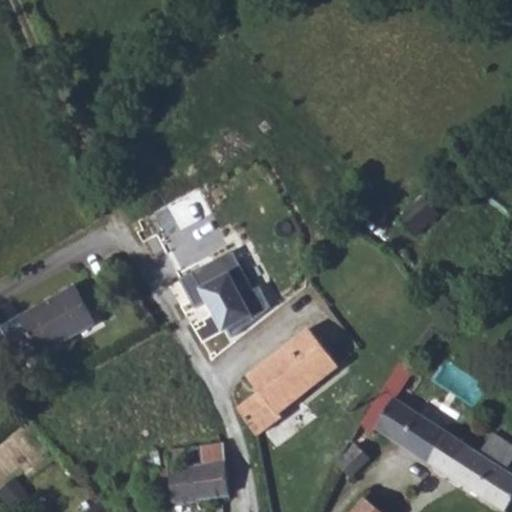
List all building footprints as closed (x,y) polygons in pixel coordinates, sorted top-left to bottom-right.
[(232,251),(182,276),(196,304),(208,298),(230,334),(271,306),(263,285),(254,289),(232,251)] [(26,320),(48,357),(102,326),(81,288),(26,320)] [(285,344),(320,378),(339,363),(308,325),(285,344)] [(240,405),(257,434),(284,411),(282,408),(320,378),(285,344),(250,373),(261,388),(240,405)] [(426,463),(447,432),(395,396),(373,427),(426,463)] [(426,463),(496,511),(498,511),(511,491),(511,475),(504,470),(511,457),(511,446),(492,433),(477,452),(447,432),(426,463)] [(144,486),(154,485),(156,498),(230,491),(228,483),(227,477),(227,471),(226,464),(225,460),(226,459),(226,456),(225,449),(223,443),(213,444),(189,446),(183,447),(177,448),(174,448),(168,448),(169,453),(169,459),(170,465),(160,466),(151,467),(141,468),(142,474),(143,481),(143,484),(144,486)] [(338,463),(349,472),(352,475),(369,456),(356,444),(338,463)] [(352,511),(380,511),(364,498),(352,511)]
